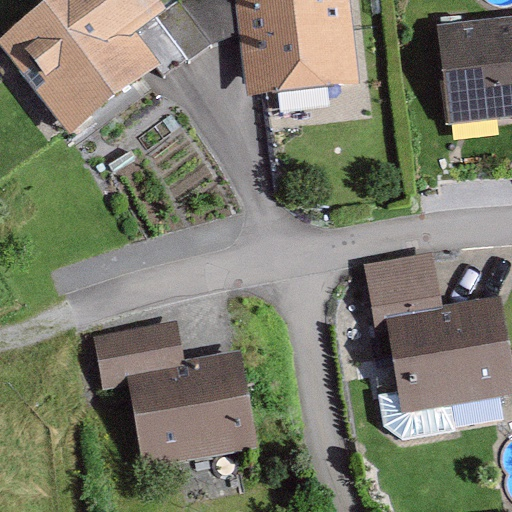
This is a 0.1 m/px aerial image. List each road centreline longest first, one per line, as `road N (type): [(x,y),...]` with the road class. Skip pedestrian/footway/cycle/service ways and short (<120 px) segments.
road 1 (residential): [(292,255),(349,511)]
road 2 (residential): [(292,255),(73,310)]
road 3 (residential): [(511,225),(292,255)]
